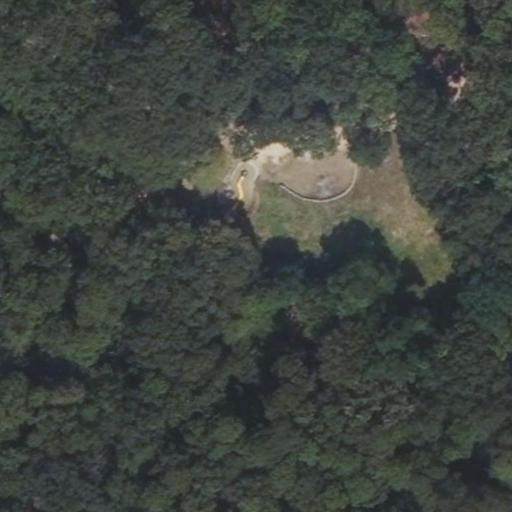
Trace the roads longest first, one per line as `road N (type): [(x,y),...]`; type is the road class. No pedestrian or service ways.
road 1 (track): [(212,126),(272,149),(302,144),(382,120),(511,48)]
road 2 (track): [(6,0),(212,126)]
